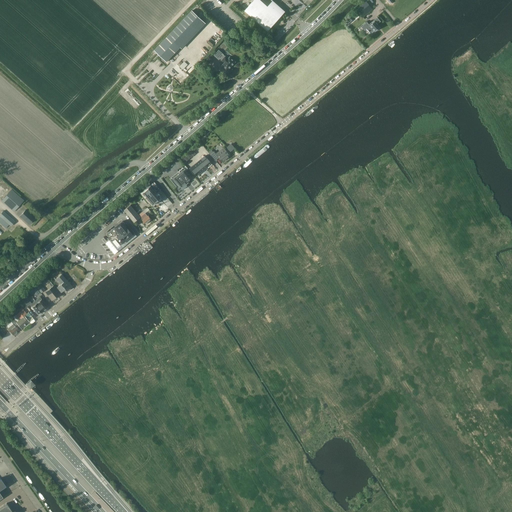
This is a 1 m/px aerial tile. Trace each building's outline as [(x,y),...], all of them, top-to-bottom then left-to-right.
[(284,12),(271,0),(254,0),(245,11),(268,31),(284,12)] [(363,15),(372,8),(366,2),(358,9),(363,15)] [(375,32),(380,27),(379,25),(384,21),(381,17),(372,24),(369,20),(363,25),(371,34),(374,31),(375,32)] [(154,50),(155,51),(166,62),(184,44),(171,32),(155,50),(154,50)] [(228,70),(235,62),(230,57),(228,59),(226,57),(226,56),(225,56),(223,55),(223,54),(219,50),(214,55),(219,60),(220,58),(222,60),(224,63),(222,65),(222,66),(223,66),(223,67),(224,68),(226,68),(227,70),(228,70)] [(186,72),(191,67),(188,63),(183,69),(186,72)] [(182,158),(186,162),(196,151),(192,148),(182,158)] [(223,161),(230,156),(224,149),(217,154),(223,161)] [(205,155),(189,168),(196,176),(212,164),(205,155)] [(173,176),(170,179),(177,188),(180,185),(181,187),(192,178),(185,169),(174,178),(173,176)] [(153,204),(160,199),(151,187),(144,193),(153,204)] [(24,200),(16,193),(11,189),(1,201),(14,212),(24,200)] [(124,210),(134,223),(140,217),(131,205),(124,210)] [(146,224),(152,219),(148,215),(148,216),(145,213),(149,210),(147,207),(139,214),(141,216),(141,217),(143,220),(142,220),(146,224)] [(25,210),(20,216),(29,224),(34,218),(25,210)] [(11,226),(15,221),(3,211),(0,213),(0,223),(6,229),(9,225),(11,226)] [(122,221),(117,226),(107,234),(110,237),(109,237),(112,241),(117,247),(120,245),(122,243),(133,234),(135,233),(127,223),(125,224),(123,221),(122,221)] [(57,278),(57,279),(54,282),(58,286),(56,288),(60,293),(65,289),(66,291),(72,286),(62,274),(57,278)] [(38,283),(35,286),(40,293),(44,290),(38,283)] [(57,291),(53,286),(51,288),(50,288),(45,292),(51,300),(57,296),(55,293),(57,291)] [(31,303),(25,297),(22,299),(27,306),(31,303)] [(43,311),(47,307),(39,297),(35,301),(43,311)] [(38,314),(43,311),(35,301),(30,305),(38,314)] [(20,319),(18,321),(17,319),(14,321),(16,323),(21,329),(29,322),(28,320),(32,317),(30,314),(28,315),(24,310),(17,315),(20,319)] [(14,335),(16,333),(19,330),(15,326),(10,330),(14,335)] [(31,379),(27,383),(26,384),(30,388),(35,384),(31,379)] [(7,503),(0,507),(0,511),(15,511),(15,510),(13,511),(7,503)]
